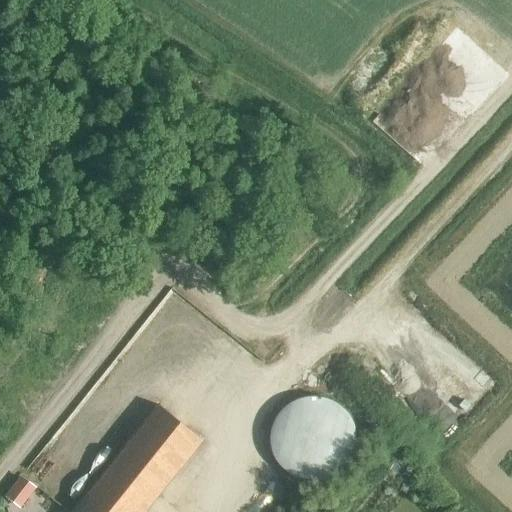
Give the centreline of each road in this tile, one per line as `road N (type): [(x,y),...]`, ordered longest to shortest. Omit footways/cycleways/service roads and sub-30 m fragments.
road 1 (track): [(0,480),(153,293),(171,284),(189,289),(249,331),(283,326),(403,194)]
road 2 (track): [(511,143),(287,386)]
road 3 (track): [(403,194),(511,77)]
